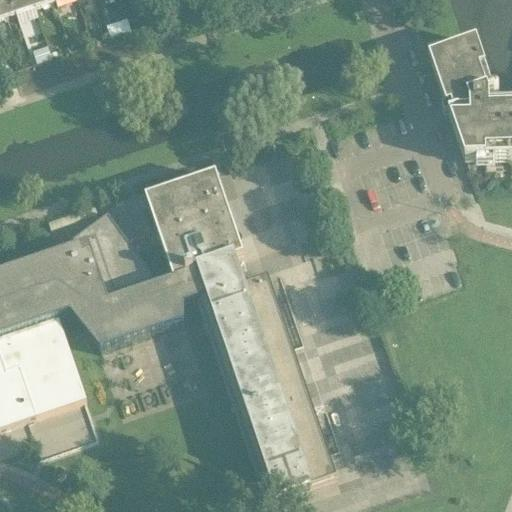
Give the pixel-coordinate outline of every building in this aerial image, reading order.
[(0,0),(0,23),(17,18),(10,0),(0,0)] [(36,12),(32,0),(10,0),(17,18),(36,12)] [(56,5),(54,0),(32,0),(36,12),(56,5)] [(128,23),(108,30),(113,43),(132,36),(128,23)] [(81,39),(70,43),(74,53),(85,49),(81,39)] [(511,108),(496,109),(495,99),(476,46),(429,62),(465,166),(477,166),(476,161),(493,161),(493,165),(511,164),(511,108)] [(47,50),(33,55),(37,67),(51,62),(47,50)] [(100,358),(184,329),(184,312),(198,308),(266,509),(337,485),(268,284),(242,292),(233,266),(244,262),(216,181),(145,205),(173,286),(160,291),(108,220),(47,264),(0,280),(0,436),(87,407),(86,405),(83,406),(56,326),(59,325),(59,324),(70,320),(100,358)]
